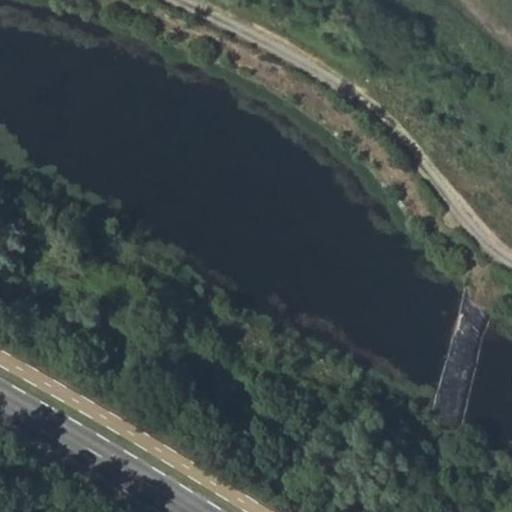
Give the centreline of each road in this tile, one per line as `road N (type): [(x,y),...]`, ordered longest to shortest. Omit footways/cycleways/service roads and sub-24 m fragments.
road 1 (track): [(511,261),(478,235),(401,140),(330,79),(180,0)]
road 2 (secondary): [(0,397),(185,511)]
